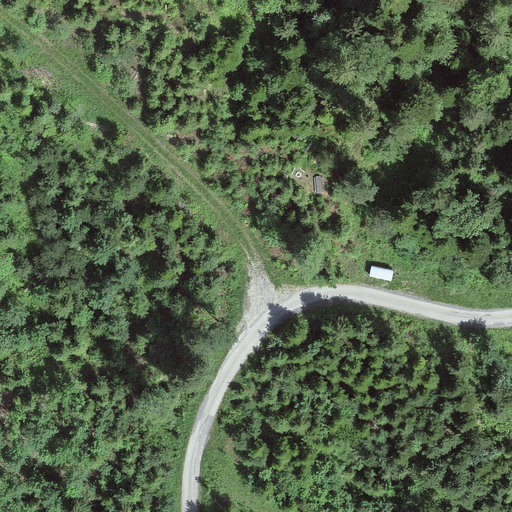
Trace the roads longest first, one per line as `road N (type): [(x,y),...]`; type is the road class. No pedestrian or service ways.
road 1 (unclassified): [(189,511),(191,473),(213,398),(247,343),(293,302),(350,292),(472,319),(511,317)]
road 2 (track): [(103,93),(222,211),(279,311)]
